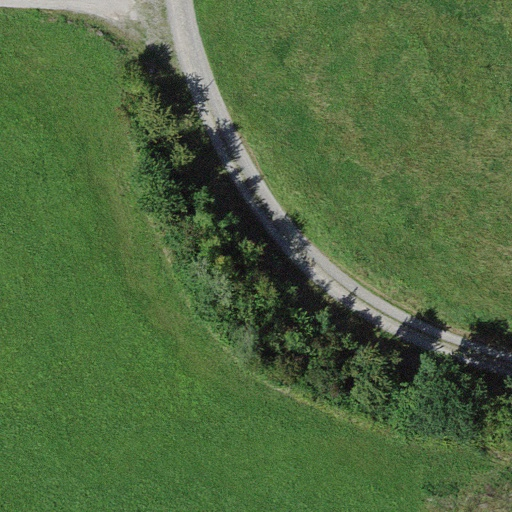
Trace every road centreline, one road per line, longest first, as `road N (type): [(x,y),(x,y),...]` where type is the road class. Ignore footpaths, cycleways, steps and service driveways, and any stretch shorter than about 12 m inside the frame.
road 1 (track): [(511,365),(342,297),(239,169),(166,0)]
road 2 (track): [(166,1),(0,1)]
